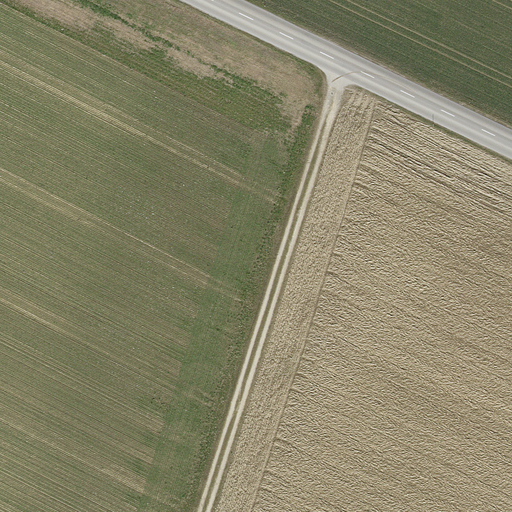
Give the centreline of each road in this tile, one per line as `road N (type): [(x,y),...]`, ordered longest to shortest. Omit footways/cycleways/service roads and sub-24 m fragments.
road 1 (track): [(345,59),(202,511)]
road 2 (tertiary): [(511,138),(213,0)]
